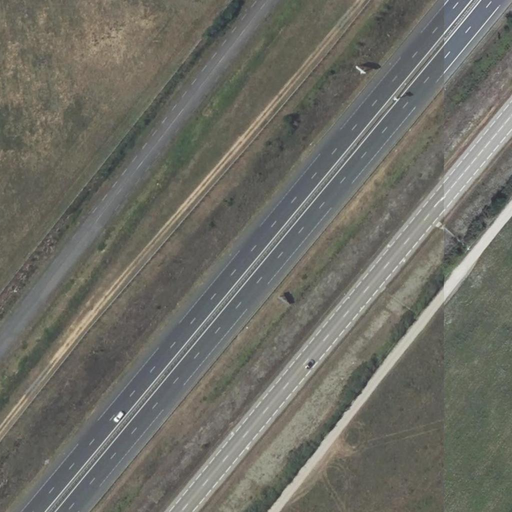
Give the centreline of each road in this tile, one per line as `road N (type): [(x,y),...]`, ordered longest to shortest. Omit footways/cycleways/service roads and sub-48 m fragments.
road 1 (motorway): [(459,0),(32,511)]
road 2 (motorway): [(67,511),(492,0)]
road 3 (secondary): [(511,114),(181,511)]
road 4 (unclassified): [(275,511),(511,208)]
